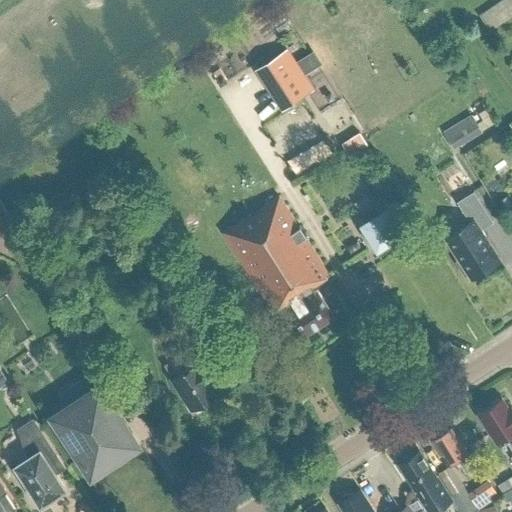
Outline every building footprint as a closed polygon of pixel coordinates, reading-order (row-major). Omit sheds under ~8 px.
[(511,0),(496,0),(477,13),(488,30),(490,29),(511,14),(508,10),(511,7),(511,0)] [(262,63),(288,105),(319,85),(293,43),(262,63)] [(444,131),(454,148),(482,130),(472,114),(444,131)] [(281,145),(278,128),(262,131),(264,148),(281,145)] [(368,144),(360,131),(341,142),(349,156),(368,144)] [(245,171),(263,158),(254,145),(236,158),(245,171)] [(455,259),(464,274),(467,272),(470,276),(500,257),(480,227),(492,219),(473,189),(457,199),(469,219),(443,235),(458,257),(455,259)] [(299,335),(333,313),(314,282),(329,272),(279,194),(222,230),(273,308),(282,302),(284,306),(282,308),(299,335)] [(0,224),(13,217),(0,197),(0,224)] [(384,207),(363,221),(377,242),(398,228),(384,207)] [(217,345),(197,358),(196,356),(189,361),(179,346),(169,353),(180,369),(170,376),(190,406),(189,406),(191,410),(207,399),(205,396),(217,388),(211,380),(232,367),(217,345)] [(98,384),(68,404),(54,413),(49,416),(62,436),(66,433),(91,471),(136,442),(114,409),(118,406),(112,396),(108,399),(98,384)] [(511,458),(511,408),(511,406),(507,403),(500,394),(487,402),(488,404),(477,411),(488,427),(486,427),(495,441),(504,436),(511,448),(511,453),(510,455),(511,458)] [(39,505),(51,497),(49,495),(63,486),(47,462),(56,455),(32,418),(17,427),(27,456),(15,464),(33,491),(31,493),(39,505)] [(465,470),(476,464),(460,438),(459,439),(450,426),(432,437),(448,462),(456,457),(465,470)] [(424,482),(427,488),(419,494),(430,511),(451,497),(436,474),(435,474),(418,448),(409,454),(406,453),(402,456),(401,459),(398,461),(415,488),(424,482)] [(501,469),(491,475),(500,490),(511,483),(511,469),(504,474),(501,469)] [(0,482),(0,511),(6,511),(0,502),(9,496),(0,482)] [(462,511),(472,511),(478,509),(462,485),(450,493),(462,511)] [(511,485),(503,491),(504,492),(505,498),(511,496),(511,485)] [(345,511),(374,511),(359,487),(349,493),(346,492),(341,495),(341,498),(338,500),(345,511)] [(413,511),(407,502),(391,511),(413,511)] [(477,509),(477,511),(499,511),(497,503),(477,509)]
